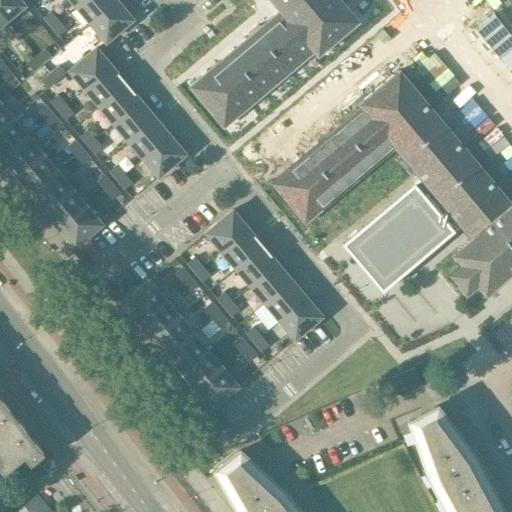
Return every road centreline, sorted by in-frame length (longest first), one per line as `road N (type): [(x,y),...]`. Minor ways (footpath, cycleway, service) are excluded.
road 1 (residential): [(223,167),(353,327),(236,436)]
road 2 (residential): [(223,167),(265,145),(431,8)]
road 3 (residential): [(151,511),(0,319)]
road 4 (residential): [(174,0),(191,18),(138,66),(223,167)]
road 5 (residential): [(223,167),(102,269)]
road 6 (residential): [(431,8),(511,106)]
